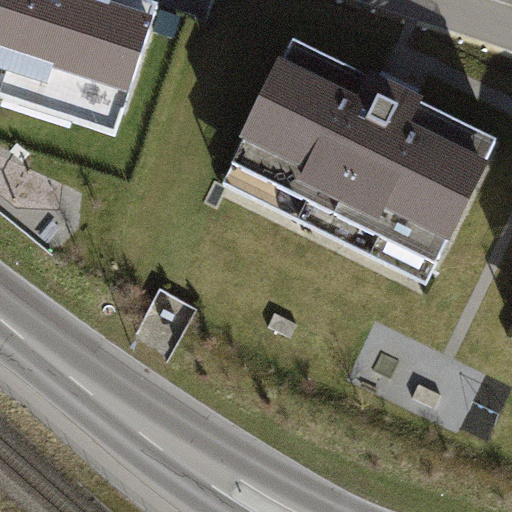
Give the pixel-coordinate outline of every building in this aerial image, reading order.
[(158,10),(125,0),(0,0),(0,72),(126,112),(158,10)] [(285,39),(274,63),(356,101),(367,78),(285,39)] [(446,245),(486,164),(408,127),(420,103),(367,78),(356,101),(274,63),(236,140),(302,172),(296,186),(379,226),(384,215),(446,245)] [(497,139),(420,103),(408,127),(486,164),(497,139)] [(427,285),(446,245),(384,215),(379,226),(296,186),(302,172),(236,140),(215,183),(427,285)] [(276,313),(269,328),(293,340),(300,325),(276,313)]
